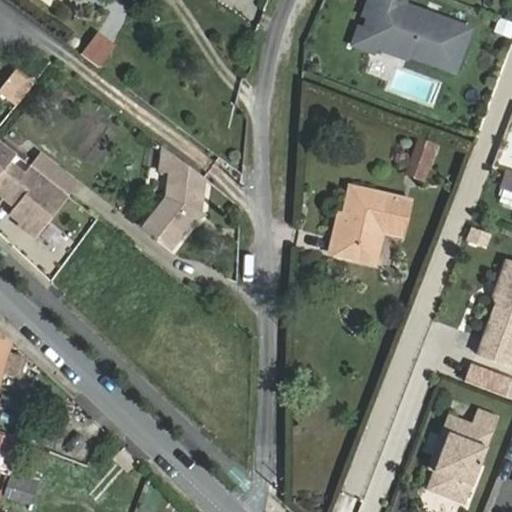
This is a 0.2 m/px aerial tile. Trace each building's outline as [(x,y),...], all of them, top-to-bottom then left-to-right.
[(375,0),(368,0),(365,11),(370,13),(375,0)] [(473,29),(406,4),(407,0),(375,0),(370,13),(373,18),(368,31),(374,46),(407,59),(413,56),(456,73),(473,29)] [(358,28),(352,44),(372,52),(374,46),(368,31),(358,28)] [(95,32),(79,54),(95,66),(111,44),(95,32)] [(432,104),(439,82),(397,69),(390,91),(432,104)] [(0,91),(16,103),(32,84),(16,71),(0,91)] [(418,138),(406,175),(426,182),(439,145),(418,138)] [(0,192),(3,195),(5,193),(15,200),(8,209),(23,221),(20,225),(33,234),(65,194),(62,192),(40,174),(24,161),(0,141),(0,192)] [(202,213),(205,179),(162,146),(159,171),(168,173),(165,198),(142,228),(172,250),(202,213)] [(24,161),(40,174),(49,162),(33,149),(24,161)] [(40,174),(62,192),(71,180),(49,162),(40,174)] [(511,193),(511,174),(504,172),(498,189),(511,193)] [(350,187),(343,215),(339,214),(330,253),(374,264),(391,196),(350,187)] [(511,261),(509,260),(499,286),(501,294),(478,355),(511,368),(511,261)] [(0,332),(0,382),(3,372),(19,376),(23,358),(8,353),(12,342),(0,332)] [(472,366),(465,383),(505,398),(511,382),(472,366)] [(471,423),(448,415),(435,451),(441,454),(427,490),(464,506),(499,418),(476,409),(471,423)] [(4,509),(14,511),(27,511),(39,477),(15,470),(4,509)] [(420,511),(461,511),(463,507),(428,493),(420,511)]
